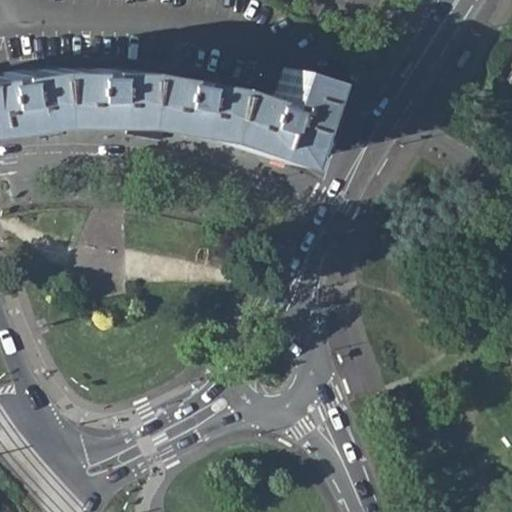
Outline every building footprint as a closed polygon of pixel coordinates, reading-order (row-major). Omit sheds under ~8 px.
[(461,69),(471,53),(464,48),(454,64),(461,69)] [(271,92),(280,65),(257,57),(248,84),(271,92)] [(355,82),(365,66),(358,61),(347,78),(355,82)] [(207,136),(287,161),(314,77),(280,65),(271,92),(268,100),(218,83),(207,136)] [(0,127),(44,121),(39,67),(0,72),(0,127)] [(39,67),(44,121),(126,121),(130,68),(39,67)] [(503,81),(511,86),(511,356),(509,357),(511,363),(511,67),(506,76),(503,81)] [(126,121),(207,136),(218,83),(130,68),(126,121)]
